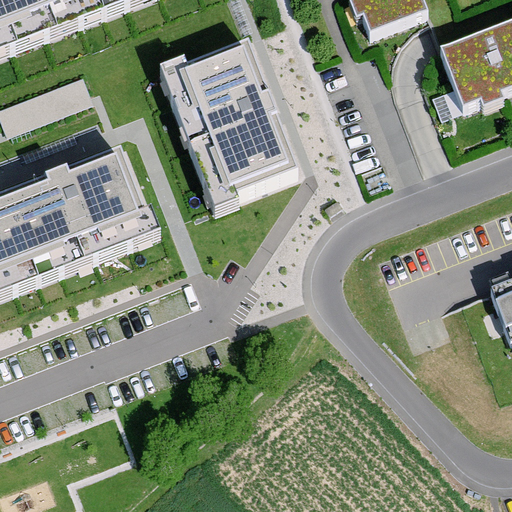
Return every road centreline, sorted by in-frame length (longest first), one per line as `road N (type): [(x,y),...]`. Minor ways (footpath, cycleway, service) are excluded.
road 1 (residential): [(511,473),(465,455),(347,328),(328,295),(329,267)]
road 2 (residential): [(511,174),(357,235),(329,267)]
